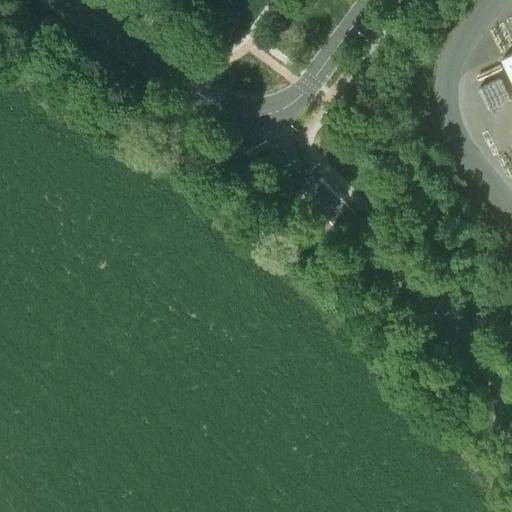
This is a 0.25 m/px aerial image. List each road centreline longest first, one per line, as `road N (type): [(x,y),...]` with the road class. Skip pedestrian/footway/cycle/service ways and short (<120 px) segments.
road 1 (unclassified): [(511,435),(424,317),(290,169),(270,116)]
road 2 (tertiary): [(70,0),(219,109),(270,116)]
road 3 (tertiary): [(270,116),(295,103),(372,0)]
